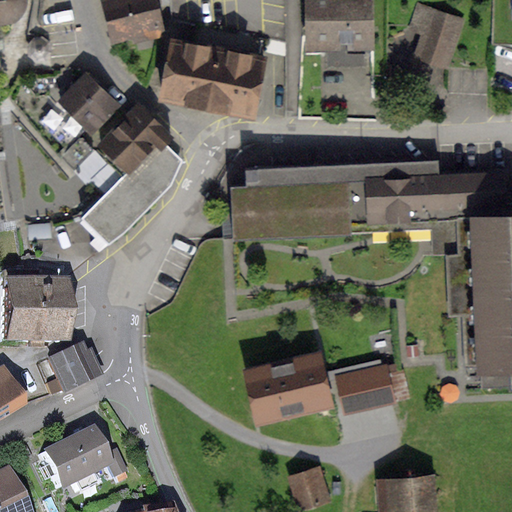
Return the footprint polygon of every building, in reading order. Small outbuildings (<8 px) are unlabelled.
[(0,0),(0,24),(13,24),(20,13),(23,6),(21,0),(0,0)] [(163,29),(156,0),(105,0),(113,39),(163,29)] [(312,0),(312,42),(368,42),(367,0),(312,0)] [(417,61),(448,72),(464,26),(433,16),(417,61)] [(161,98),(253,115),(263,58),(174,40),(161,98)] [(86,127),(92,133),(118,105),(86,74),(52,109),(79,135),(86,127)] [(82,217),(108,243),(125,231),(171,184),(179,166),(170,156),(161,147),(170,137),(139,105),(74,170),(102,199),(82,217)] [(246,193),(232,195),(233,242),(350,235),(349,224),(460,221),(469,382),(511,380),(511,216),(506,216),(504,180),(448,183),(447,167),(245,178),(246,193)] [(0,342),(59,343),(59,291),(32,289),(32,273),(0,273),(0,342)] [(91,378),(76,348),(44,362),(60,393),(91,378)] [(248,371),(258,420),(330,405),(327,394),(318,355),(248,371)] [(385,367),(338,377),(346,411),(393,401),(385,367)] [(0,419),(20,408),(1,376),(0,376),(0,419)] [(37,454),(55,489),(102,466),(85,432),(37,454)] [(318,469),(291,478),(301,510),(327,502),(318,469)] [(0,474),(0,511),(21,511),(2,473),(0,474)] [(434,511),(432,477),(378,481),(380,511),(434,511)]
